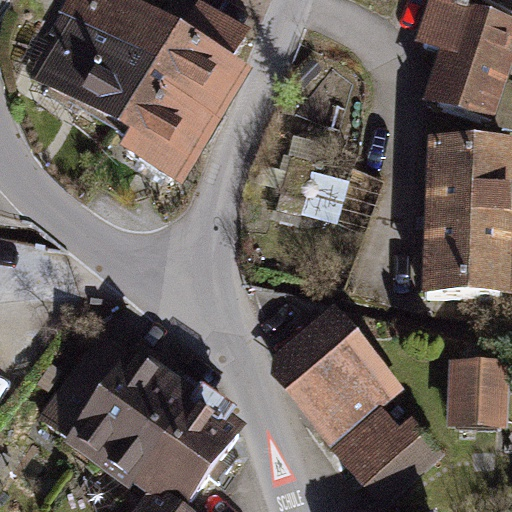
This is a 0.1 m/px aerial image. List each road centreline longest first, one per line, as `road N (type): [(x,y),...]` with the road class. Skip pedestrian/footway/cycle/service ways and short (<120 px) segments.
road 1 (residential): [(178,312),(295,0)]
road 2 (residential): [(178,312),(0,160)]
road 3 (residential): [(290,511),(224,356),(178,312)]
